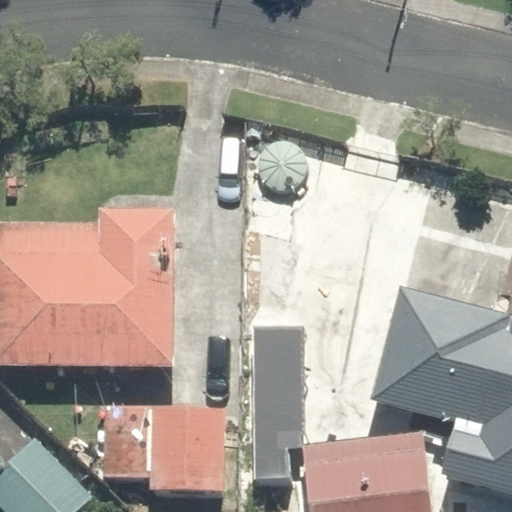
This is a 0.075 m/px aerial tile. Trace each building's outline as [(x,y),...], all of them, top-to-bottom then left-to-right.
[(182,374),(187,218),(115,216),(114,231),(6,228),(1,367),(182,374)] [(464,494),(511,504),(511,314),(401,289),(376,400),(480,424),(464,494)] [(112,410),(111,477),(161,477),(161,499),(236,500),(237,412),(112,410)] [(443,511),(436,434),(308,445),(313,511),(443,511)] [(0,499),(11,511),(95,511),(106,503),(46,438),(22,461),(0,436),(0,499)]
